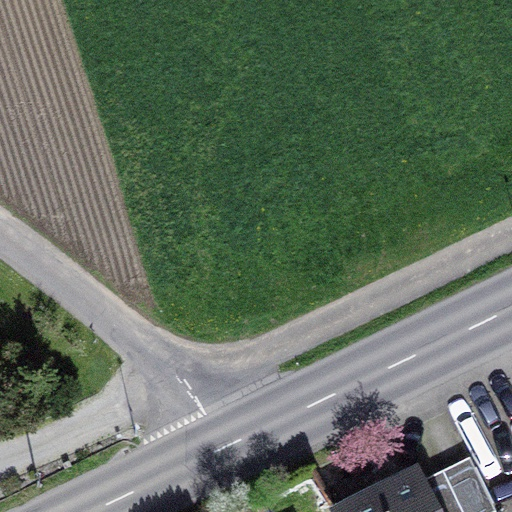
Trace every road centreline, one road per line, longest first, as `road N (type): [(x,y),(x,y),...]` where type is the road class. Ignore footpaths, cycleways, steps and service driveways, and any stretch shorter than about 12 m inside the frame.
road 1 (track): [(175,388),(511,234)]
road 2 (primary): [(511,312),(225,450)]
road 3 (residential): [(0,239),(175,388),(225,450)]
road 4 (primary): [(225,450),(98,511)]
